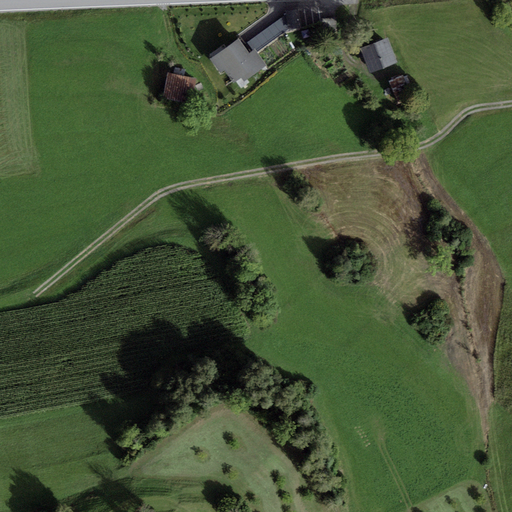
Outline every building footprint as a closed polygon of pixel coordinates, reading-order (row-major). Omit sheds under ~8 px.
[(299,9),(286,11),(286,14),(288,30),(302,28),(299,9)] [(286,14),(247,42),(252,50),(255,48),(258,52),(288,30),(286,14)] [(336,17),(324,19),(326,30),(338,28),(336,17)] [(239,37),(210,58),(220,73),(225,70),(234,82),(241,77),(244,82),(268,65),(258,52),(255,48),(252,50),(249,52),(239,37)] [(388,37),(360,48),(369,73),(398,62),(388,37)] [(197,78),(168,72),(163,98),(192,104),(197,78)] [(404,74),(389,81),(399,105),(414,99),(404,74)]
